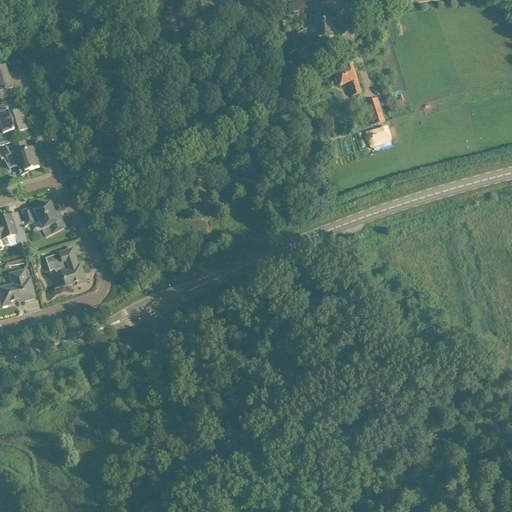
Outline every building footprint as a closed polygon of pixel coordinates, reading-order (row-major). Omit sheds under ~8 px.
[(292,4),(287,4),(288,13),(293,12),(312,11),(311,2),(292,4)] [(310,38),(307,38),(311,45),(326,44),(326,37),(332,37),(331,20),(338,20),(337,12),(337,13),(327,13),(320,14),(320,21),(316,21),(317,28),(317,34),(314,34),(314,37),(310,36),(310,38)] [(296,48),(287,53),(293,63),(298,71),(310,64),(302,50),(311,45),(307,38),(306,31),(296,34),(298,37),(291,41),(296,48)] [(346,68),(335,71),(338,81),(340,86),(347,84),(351,97),(361,94),(355,74),(352,64),(345,66),(346,68)] [(0,67),(0,99),(2,99),(11,96),(9,90),(16,88),(14,80),(10,81),(8,76),(7,71),(5,66),(0,67)] [(374,125),(384,122),(377,99),(367,102),(374,125)] [(21,110),(9,114),(6,105),(0,106),(0,126),(3,135),(18,131),(19,134),(28,131),(21,110)] [(369,147),(392,140),(388,126),(365,133),(369,147)] [(9,169),(18,166),(21,176),(27,174),(27,171),(40,167),(37,158),(35,158),(34,155),(35,155),(33,148),(27,150),(25,141),(15,144),(11,146),(13,154),(11,155),(6,147),(0,150),(0,156),(2,160),(4,159),(9,169)] [(46,237),(56,232),(65,228),(65,226),(64,227),(62,229),(49,203),(38,209),(38,208),(30,210),(30,209),(22,212),(25,222),(21,223),(23,228),(27,226),(27,225),(39,222),(41,227),(46,237)] [(27,242),(23,228),(21,223),(14,225),(11,215),(0,218),(0,238),(1,238),(2,240),(14,236),(17,245),(27,242)] [(78,266),(77,262),(72,249),(63,252),(59,254),(45,258),(47,263),(50,272),(66,266),(67,272),(62,274),(62,276),(66,286),(54,290),(76,283),(77,285),(86,282),(83,273),(80,265),(78,266)] [(30,280),(28,270),(25,271),(15,273),(18,285),(11,287),(0,289),(2,297),(0,297),(2,307),(11,304),(11,302),(18,300),(18,303),(22,302),(35,299),(32,289),(30,280)]
